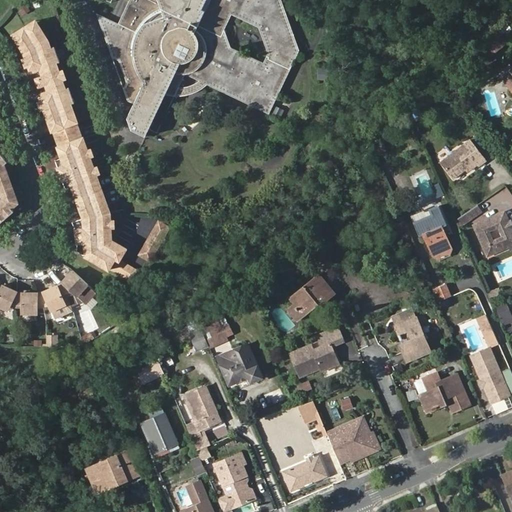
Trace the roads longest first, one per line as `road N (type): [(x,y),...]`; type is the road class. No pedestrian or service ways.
road 1 (residential): [(355,504),(511,431)]
road 2 (residential): [(0,78),(41,190),(39,216)]
road 3 (residential): [(39,216),(62,240),(52,265),(17,267),(3,250)]
